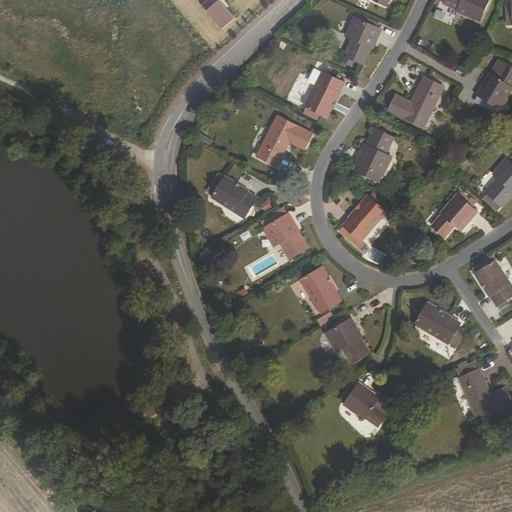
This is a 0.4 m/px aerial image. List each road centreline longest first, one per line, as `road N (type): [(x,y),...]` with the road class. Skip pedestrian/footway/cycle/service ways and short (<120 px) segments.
road 1 (unclassified): [(294,0),(183,110),(163,179),(173,238),(205,329),(301,511)]
road 2 (residential): [(423,0),(321,165),(318,220),(346,263),(400,284),(435,274),(511,226)]
road 3 (track): [(8,84),(164,164)]
